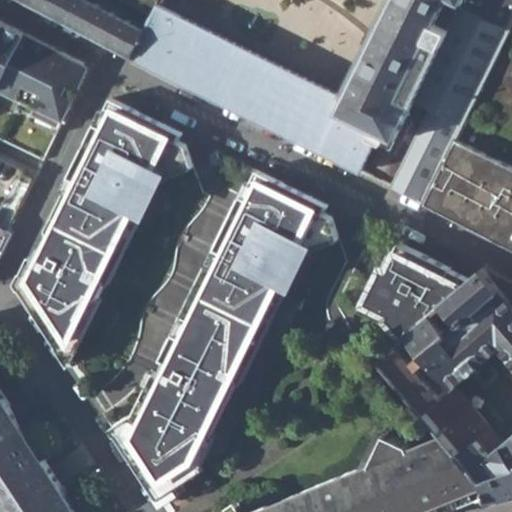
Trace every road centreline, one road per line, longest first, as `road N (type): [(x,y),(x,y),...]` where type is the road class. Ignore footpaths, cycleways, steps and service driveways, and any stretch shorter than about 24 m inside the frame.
road 1 (residential): [(106,59),(2,289),(149,511)]
road 2 (residential): [(511,262),(106,59)]
